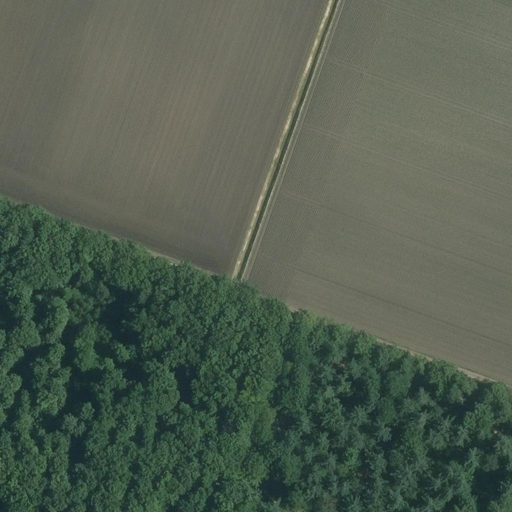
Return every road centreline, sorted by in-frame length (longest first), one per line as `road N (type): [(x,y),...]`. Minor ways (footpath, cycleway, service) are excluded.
road 1 (track): [(511,391),(0,207)]
road 2 (track): [(298,314),(239,486),(300,511)]
